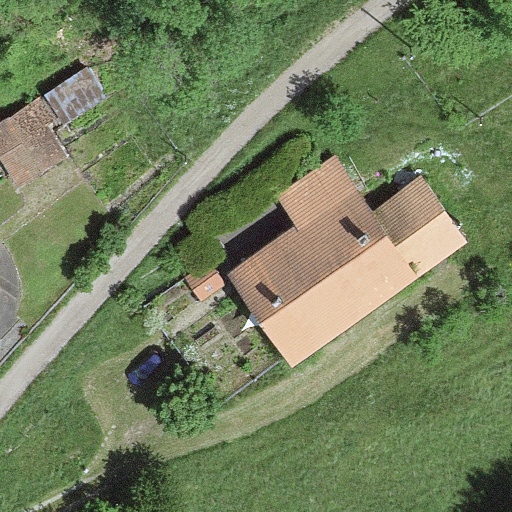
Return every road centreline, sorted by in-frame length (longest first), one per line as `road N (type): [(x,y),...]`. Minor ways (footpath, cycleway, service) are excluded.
road 1 (track): [(384,0),(101,285),(0,406)]
road 2 (track): [(54,511),(292,404),(358,354),(402,307)]
